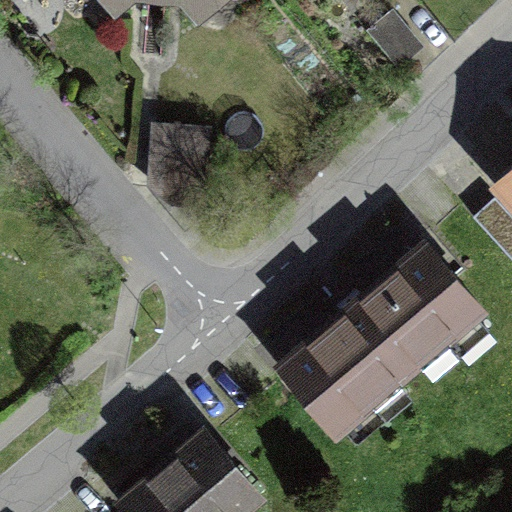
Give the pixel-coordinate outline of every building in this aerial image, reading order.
[(157,3),(157,0),(106,0),(122,24),(141,4),(157,3)] [(226,14),(236,0),(157,0),(157,3),(185,7),(203,31),(226,14)] [(212,128),(177,123),(173,155),(208,160),(212,128)] [(511,215),(495,198),(477,215),(470,221),(511,264),(511,215)] [(438,256),(290,383),(343,445),(492,318),(438,256)] [(221,440),(134,511),(260,511),(272,502),(221,440)]
